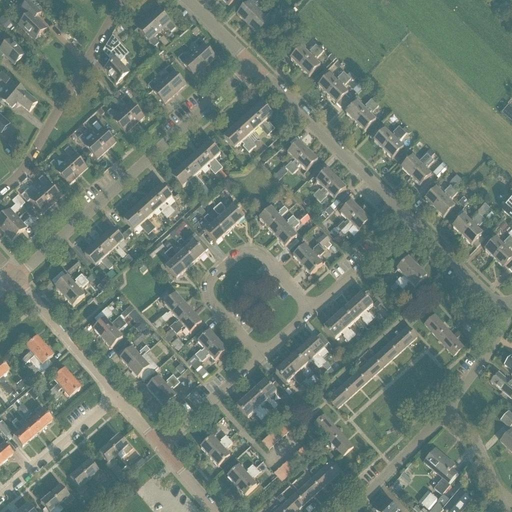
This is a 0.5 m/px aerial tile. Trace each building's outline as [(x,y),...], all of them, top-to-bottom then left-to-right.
[(247,25),(259,13),(253,7),(258,2),(256,0),(252,0),(250,3),(249,3),(237,15),(247,25)] [(41,14),(29,2),(21,11),(28,17),(19,26),(35,42),(47,30),(36,19),(41,14)] [(148,20),(160,33),(166,28),(171,33),(175,29),(170,24),(159,11),(148,20)] [(265,19),(259,13),(247,25),(257,36),(270,23),(269,23),(274,18),(270,14),(265,19)] [(154,39),(160,33),(148,20),(138,30),(150,43),(149,43),(154,48),(158,44),(154,39)] [(132,36),(129,33),(120,41),(123,44),(132,36)] [(313,39),(308,34),(299,44),(304,49),(313,39)] [(129,55),(113,37),(106,49),(116,60),(104,71),(117,85),(129,74),(119,63),(129,55)] [(200,50),(193,56),(205,69),(216,59),(204,46),(199,41),(195,45),(200,50)] [(15,66),(25,56),(10,42),(4,48),(0,44),(0,60),(4,56),(15,66)] [(300,70),(319,50),(316,47),(310,53),(311,54),(309,56),(302,49),(290,61),(300,70)] [(319,50),(300,70),(309,79),(320,68),(313,61),(316,58),(317,60),(323,54),(319,50)] [(205,69),(193,56),(187,61),(182,56),(178,60),(183,65),(195,78),(205,69)] [(170,77),(163,83),(175,96),(186,86),(174,73),(169,68),(165,72),(170,77)] [(327,97),(347,77),(344,74),(338,80),(339,81),(337,84),(330,77),(318,88),(327,97)] [(347,77),(327,97),(337,106),(348,95),(341,88),(343,86),(345,87),(351,81),(347,77)] [(175,96),(163,83),(157,88),(152,83),(148,87),(153,92),(165,105),(175,96)] [(38,104),(25,93),(26,93),(16,85),(2,101),(12,109),(17,103),(29,113),(38,104)] [(122,113),(135,127),(144,119),(131,105),(125,98),(121,101),(128,108),(122,113)] [(346,116),(355,125),(375,105),(371,101),(365,107),(367,109),(364,111),(357,104),(346,116)] [(252,113),(271,134),(275,131),(269,125),(268,126),(266,123),(273,117),(262,105),(252,113)] [(375,105),(355,125),(364,134),(376,122),(369,115),(371,113),(373,114),(378,108),(375,105)] [(126,135),(135,127),(122,113),(117,118),(111,111),(107,114),(113,121),(126,135)] [(0,126),(6,131),(14,122),(2,112),(0,114),(0,126)] [(243,122),(254,134),(259,129),(267,138),(271,134),(252,113),(243,122)] [(243,122),(234,130),(252,151),(256,148),(248,139),(254,134),(243,122)] [(99,134),(94,139),(106,153),(116,144),(103,130),(97,124),(93,127),(99,134)] [(383,152),(406,129),(402,125),(393,134),(394,136),(392,138),(385,131),(381,135),(374,143),(383,152)] [(412,134),(406,129),(383,152),(392,161),(404,149),(397,143),(399,140),(400,142),(406,136),(410,136),(412,134)] [(249,154),(252,151),(234,130),(224,139),(235,151),(242,144),(244,147),(243,148),(249,154)] [(377,131),(370,138),(374,143),(381,135),(377,131)] [(106,153),(94,139),(89,144),(82,136),(78,140),(85,147),(84,147),(97,161),(106,153)] [(200,152),(219,173),(223,170),(217,164),(216,165),(213,162),(220,156),(210,144),(200,152)] [(289,173),(309,153),(299,144),(288,156),(295,163),(293,165),(291,164),(285,170),(289,173)] [(71,160),(65,164),(78,178),(87,170),(74,156),(68,149),(64,153),(71,160)] [(191,161),(201,173),(209,166),(211,169),(210,170),(215,176),(219,173),(200,152),(191,161)] [(318,162),(309,153),(289,173),(292,177),(298,171),(297,169),(299,167),(306,174),(318,162)] [(430,159),(427,156),(421,162),(422,163),(420,166),(413,159),(401,170),(411,179),(430,159)] [(434,163),(431,160),(430,159),(411,179),(420,188),(431,177),(424,170),(427,167),(428,169),(434,163)] [(191,161),(181,169),(200,190),(204,187),(198,180),(197,182),(194,179),(201,173),(191,161)] [(78,178),(65,164),(60,169),(54,162),(50,165),(56,172),(69,187),(78,178)] [(443,164),(433,175),(438,180),(448,169),(443,164)] [(288,173),(283,168),(275,177),(279,182),(288,173)] [(196,193),(200,190),(181,169),(172,178),(183,190),(190,183),(192,186),(191,187),(196,193)] [(317,201),(337,181),(328,172),(316,184),(323,191),(321,193),(319,192),(313,198),(317,201)] [(462,182),(457,177),(449,185),(455,190),(462,182)] [(45,188),(40,193),(52,207),(62,199),(49,184),(49,185),(42,178),(39,181),(45,188)] [(346,190),(337,181),(317,201),(321,205),(326,199),(325,197),(327,195),(334,202),(346,190)] [(152,196),(171,217),(174,213),(169,207),(167,208),(165,206),(172,199),(162,187),(152,196)] [(434,211),(454,191),(450,187),(444,193),(446,195),(443,197),(436,190),(425,202),(434,211)] [(52,207),(40,193),(34,198),(28,191),(24,194),(30,201),(43,215),(52,207)] [(454,191),(434,211),(443,220),(455,208),(448,202),(450,199),(452,200),(457,194),(454,191)] [(167,220),(171,217),(152,196),(143,204),(153,216),(160,210),(163,212),(161,214),(167,220)] [(0,228),(4,233),(18,221),(13,215),(25,205),(19,197),(12,203),(16,206),(10,211),(0,220),(0,228)] [(464,198),(458,204),(463,209),(469,203),(464,198)] [(511,201),(502,212),(511,220),(511,201)] [(143,204),(133,213),(152,233),(156,230),(150,224),(149,225),(146,222),(153,216),(143,204)] [(343,224),(337,230),(341,233),(361,213),(352,204),(340,216),(347,223),(345,225),(343,224)] [(221,205),(217,208),(235,228),(244,219),(234,208),(227,214),(224,211),(225,210),(221,205)] [(478,215),(482,218),(489,210),(484,206),(477,213),(478,215)] [(215,225),(226,237),(235,228),(217,208),(213,212),(218,217),(219,216),(221,219),(215,225)] [(268,230),(280,220),(288,213),(284,209),(279,214),(280,214),(277,217),(271,210),(259,221),(268,230)] [(462,210),(456,216),(461,221),(467,215),(462,210)] [(151,234),(152,233),(133,213),(124,221),(134,233),(142,227),(144,229),(143,231),(151,240),(155,238),(151,234)] [(370,222),(361,213),(341,233),(345,237),(351,231),(349,229),(352,227),(359,234),(370,222)] [(304,214),(297,220),(303,227),(310,220),(304,214)] [(482,218),(478,215),(472,221),(474,222),(471,224),(464,218),(453,229),(462,238),(482,218)] [(226,237),(215,225),(208,217),(204,220),(209,225),(210,225),(212,227),(205,233),(216,245),(226,237)] [(286,226),(280,220),(268,230),(277,240),(296,222),(293,218),(288,223),(288,224),(286,226)] [(485,222),(482,218),(462,238),(471,247),(482,236),(475,229),(478,226),(479,228),(485,222)] [(23,226),(18,221),(4,233),(12,242),(26,230),(26,229),(33,223),(30,220),(23,226)] [(300,227),(296,222),(277,240),(285,249),(297,239),(292,232),(295,230),(295,231),(300,227)] [(504,224),(499,229),(502,233),(508,227),(504,224)] [(114,251),(122,260),(126,257),(121,250),(119,252),(117,249),(124,242),(113,231),(104,239),(114,251)] [(179,236),(174,231),(170,236),(177,244),(182,240),(179,236)] [(328,245),(330,243),(324,236),(317,243),(323,249),(328,245)] [(345,241),(340,236),(334,241),(339,246),(345,241)] [(485,252),(494,261),(511,242),(511,239),(510,238),(504,244),(505,245),(503,248),(496,241),(485,252)] [(94,248),(113,268),(117,265),(111,259),(110,260),(107,257),(114,251),(104,239),(94,248)] [(184,252),(195,264),(205,255),(194,243),(187,250),(185,247),(186,246),(181,241),(178,245),(184,252)] [(511,250),(511,242),(494,261),(503,270),(511,261),(511,256),(507,252),(510,250),(511,251),(511,250)] [(293,258),(302,268),(322,250),(318,246),(313,251),(314,252),(311,254),(305,247),(293,258)] [(109,272),(113,268),(94,248),(85,256),(95,268),(103,262),(105,264),(104,266),(109,272)] [(186,272),(195,264),(184,252),(178,258),(176,255),(172,249),(168,253),(176,260),(175,261),(186,272)] [(325,253),(322,250),(302,268),(311,277),(322,267),(316,260),(319,257),(320,258),(325,253)] [(155,257),(151,252),(146,257),(150,261),(155,257)] [(176,281),(186,272),(175,261),(176,260),(168,253),(165,256),(169,261),(170,260),(173,263),(166,269),(176,281)] [(128,256),(124,260),(128,265),(133,261),(128,256)] [(399,288),(418,269),(408,260),(397,271),(404,278),(401,281),(400,280),(395,285),(399,288)] [(81,268),(78,263),(67,273),(70,277),(76,272),(81,268)] [(143,276),(148,272),(144,268),(139,272),(143,276)] [(427,278),(418,269),(399,288),(402,292),(407,287),(406,286),(409,283),(416,290),(427,278)] [(111,271),(106,276),(111,281),(116,276),(111,271)] [(450,273),(447,282),(453,284),(456,276),(450,273)] [(56,290),(64,299),(85,280),(82,277),(75,282),(77,284),(74,286),(67,279),(56,290)] [(106,279),(101,283),(105,287),(110,283),(106,279)] [(88,284),(85,280),(64,299),(73,309),(85,298),(78,291),(81,288),(82,290),(88,284)] [(101,285),(97,288),(102,293),(105,290),(101,285)] [(370,323),(374,320),(369,315),(368,316),(366,313),(373,307),(362,295),(353,304),(370,323)] [(165,323),(173,316),(185,306),(176,296),(164,307),(170,314),(168,316),(167,315),(162,320),(165,323)] [(367,327),(370,323),(353,304),(343,312),(354,324),(361,318),(363,321),(362,321),(367,327)] [(193,315),(185,306),(173,316),(179,323),(176,325),(175,324),(170,329),(173,333),(193,315)] [(123,322),(120,319),(113,324),(115,326),(112,328),(105,321),(112,315),(107,310),(96,320),(100,325),(94,332),(102,341),(123,322)] [(127,310),(121,316),(122,316),(120,318),(123,322),(125,320),(131,314),(127,310)] [(244,311),(233,312),(234,322),(244,321),(244,311)] [(343,312),(334,321),(352,340),(355,337),(351,332),(350,333),(347,330),(354,324),(343,312)] [(193,315),(173,333),(177,336),(182,332),(181,331),(184,328),(190,335),(202,325),(193,315)] [(137,325),(133,328),(139,334),(148,326),(139,316),(134,322),(137,325)] [(439,342),(449,333),(435,317),(424,326),(439,342)] [(165,323),(162,320),(161,319),(152,326),(157,331),(165,323)] [(380,326),(374,320),(370,323),(376,329),(380,326)] [(349,343),(352,340),(334,321),(324,329),(335,341),(342,335),(344,337),(343,338),(348,344),(349,343)] [(123,322),(102,341),(111,351),(123,340),(116,333),(119,330),(120,332),(126,326),(123,322)] [(392,343),(401,353),(417,339),(408,329),(392,343)] [(140,333),(131,341),(137,348),(146,340),(140,333)] [(458,333),(453,337),(449,333),(439,342),(453,358),(464,349),(456,341),(462,336),(458,333)] [(199,361),(218,343),(210,334),(198,344),(204,351),(201,354),(201,353),(195,357),(199,361)] [(304,347),(322,367),(327,372),(331,369),(326,364),(321,358),(320,359),(318,357),(325,350),(314,339),(304,347)] [(24,366),(29,362),(44,349),(36,340),(25,349),(29,354),(16,365),(20,370),(24,366)] [(357,346),(352,340),(349,343),(354,348),(357,346)] [(192,353),(197,349),(192,343),(187,348),(192,353)] [(227,353),(218,343),(199,361),(202,365),(207,360),(206,359),(209,356),(215,363),(227,353)] [(376,357),(385,368),(401,353),(392,343),(376,357)] [(319,370),(322,367),(304,347),(295,356),(306,367),(312,362),(315,364),(314,365),(319,370)] [(120,361),(129,371),(150,352),(146,348),(140,354),(141,355),(139,357),(132,350),(120,361)] [(44,349),(29,362),(41,375),(51,366),(48,362),(52,358),(44,349)] [(153,355),(150,352),(129,371),(138,380),(149,369),(143,362),(146,360),(147,361),(153,355)] [(286,364),(303,384),(304,384),(307,381),(302,375),(302,376),(299,374),(306,367),(295,356),(286,364)] [(376,357),(360,372),(370,382),(385,368),(376,357)] [(199,361),(194,365),(191,368),(191,369),(192,368),(196,372),(203,366),(202,365),(199,361)] [(300,387),(303,384),(286,364),(276,373),(287,385),(294,378),(296,381),(295,382),(300,387)] [(180,366),(176,370),(181,375),(185,371),(180,366)] [(52,398),(57,394),(61,390),(72,381),(64,372),(53,381),(57,386),(48,393),(52,398)] [(360,372),(345,386),(354,396),(370,382),(360,372)] [(147,390),(156,400),(176,381),(178,379),(175,375),(167,383),(168,385),(165,387),(159,380),(147,390)] [(511,380),(509,384),(498,375),(490,384),(502,394),(511,402),(511,400),(511,380)] [(29,376),(22,381),(27,388),(34,382),(29,376)] [(80,390),(72,381),(61,390),(68,400),(80,390)] [(176,381),(156,400),(164,409),(176,399),(169,391),(172,389),(173,390),(180,385),(176,381)] [(307,381),(304,384),(309,389),(312,387),(307,381)] [(26,388),(21,382),(16,386),(21,392),(26,388)] [(267,403),(274,411),(278,407),(273,402),(272,403),(269,400),(276,394),(266,382),(256,391),(267,403)] [(8,389),(4,384),(1,386),(0,387),(4,392),(8,389)] [(338,411),(354,396),(345,386),(329,400),(338,411)] [(13,394),(8,389),(4,392),(8,398),(11,396),(13,394)] [(247,399),(264,419),(268,416),(263,411),(260,409),(267,403),(256,391),(247,399)] [(57,394),(52,398),(56,402),(60,398),(57,394)] [(261,422),(264,419),(247,399),(237,408),(248,420),(255,413),(257,416),(256,417),(261,422)] [(26,411),(21,406),(18,409),(22,414),(26,411)] [(32,421),(41,432),(51,423),(39,409),(34,413),(37,417),(32,421)] [(26,419),(27,419),(29,417),(30,416),(26,411),(22,414),(26,419)] [(511,426),(511,416),(508,413),(499,422),(509,430),(511,426)] [(32,421),(29,417),(27,419),(26,419),(24,421),(27,425),(22,430),(31,440),(41,432),(32,421)] [(329,442),(339,433),(324,417),(314,426),(329,442)] [(15,429),(18,433),(17,434),(12,438),(21,449),(31,440),(22,430),(15,421),(11,425),(15,429)] [(11,433),(2,423),(0,424),(0,428),(7,437),(11,433)] [(285,437),(291,432),(283,424),(278,429),(285,437)] [(285,437),(278,429),(273,433),(281,441),(285,437)] [(511,432),(511,431),(500,443),(511,454),(511,432)] [(281,441),(273,433),(270,437),(277,445),(281,441)] [(353,449),(339,433),(329,442),(343,458),(353,449)] [(277,445),(270,437),(265,440),(273,449),(277,445)] [(108,446),(117,457),(121,453),(125,457),(132,451),(128,447),(126,449),(117,438),(108,446)] [(209,459),(229,441),(226,438),(221,442),(221,443),(219,446),(213,439),(201,450),(209,459)] [(0,462),(2,465),(12,457),(4,447),(5,445),(0,439),(0,462)] [(273,449),(265,440),(262,444),(269,452),(273,449)] [(227,450),(232,445),(229,441),(209,459),(218,469),(230,458),(224,451),(226,449),(227,450)] [(112,461),(117,457),(108,446),(98,454),(107,465),(105,467),(108,471),(107,472),(119,485),(126,478),(115,465),(116,465),(112,461)] [(304,447),(299,452),(307,460),(312,455),(304,447)] [(448,486),(457,475),(451,471),(454,467),(435,451),(424,465),(443,481),(434,491),(442,498),(450,487),(448,486)] [(299,452),(295,455),(303,463),(307,460),(299,452)] [(295,455),(291,459),(299,467),(303,463),(295,455)] [(139,458),(128,468),(133,473),(143,464),(139,458)] [(291,459),(287,463),(294,471),(299,467),(291,459)] [(228,479),(236,489),(264,464),(261,460),(253,467),(247,472),(248,473),(246,475),(239,468),(228,479)] [(79,471),(88,482),(92,478),(95,482),(99,479),(101,482),(105,479),(103,476),(99,472),(97,474),(88,463),(79,471)] [(287,463),(283,466),(290,475),(294,471),(287,463)] [(264,464),(236,489),(245,498),(257,488),(250,481),(253,478),(254,479),(267,468),(264,464)] [(314,479),(323,489),(339,475),(330,464),(314,479)] [(283,466),(279,470),(286,478),(290,475),(283,466)] [(281,483),(286,478),(279,470),(275,474),(281,483)] [(88,482),(79,471),(69,479),(78,490),(76,492),(79,496),(87,490),(83,486),(88,482)] [(149,473),(140,481),(143,485),(153,478),(149,473)] [(403,475),(401,478),(409,485),(412,482),(403,475)] [(298,493),(307,503),(323,489),(314,479),(298,493)] [(300,486),(296,482),(292,486),(296,490),(300,486)] [(397,483),(392,489),(398,494),(399,492),(402,488),(397,483)] [(49,496),(58,507),(63,503),(66,507),(74,501),(70,497),(68,499),(59,488),(49,496)] [(298,493),(282,507),(286,511),(298,511),(307,503),(298,493)] [(427,511),(426,511),(424,510),(421,511),(431,511),(438,504),(436,502),(437,501),(428,493),(419,504),(427,511)] [(438,504),(431,511),(442,511),(443,511),(463,511),(471,503),(459,493),(451,502),(444,495),(438,503),(439,503),(438,505),(438,504)] [(55,511),(54,511),(58,507),(49,496),(40,505),(45,510),(42,511),(55,511)] [(281,496),(276,500),(280,505),(285,500),(281,496)] [(88,501),(84,505),(90,511),(94,507),(88,501)] [(397,511),(387,501),(375,511),(397,511)] [(80,502),(75,506),(79,511),(84,507),(80,502)]
